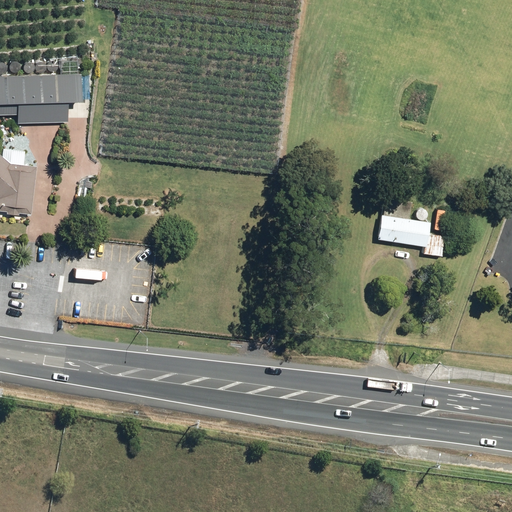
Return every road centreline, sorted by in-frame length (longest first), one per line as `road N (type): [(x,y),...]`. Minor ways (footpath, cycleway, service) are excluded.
road 1 (primary): [(379,408),(0,358)]
road 2 (primary): [(511,440),(424,426),(379,408)]
road 3 (primary): [(379,408),(458,403),(511,410)]
